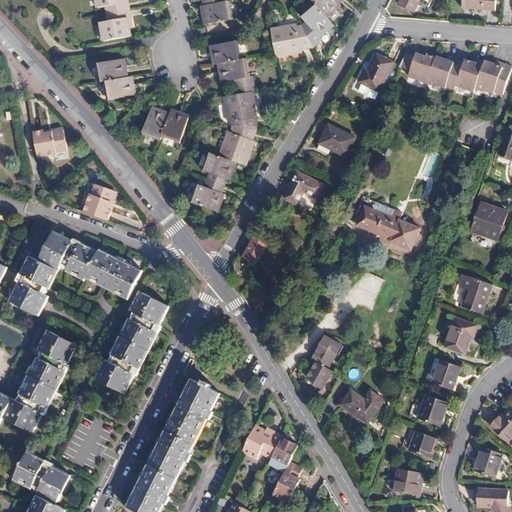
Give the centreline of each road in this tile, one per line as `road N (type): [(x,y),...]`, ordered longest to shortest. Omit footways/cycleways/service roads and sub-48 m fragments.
road 1 (residential): [(190,245),(174,252),(37,210),(7,35)]
road 2 (residential): [(365,25),(221,259),(208,267)]
road 3 (tertiary): [(7,35),(190,245)]
road 4 (residential): [(97,511),(218,281)]
road 5 (tertiary): [(218,281),(333,462)]
road 6 (residential): [(459,511),(453,454),(472,404),(511,365)]
road 7 (residential): [(511,35),(365,25)]
